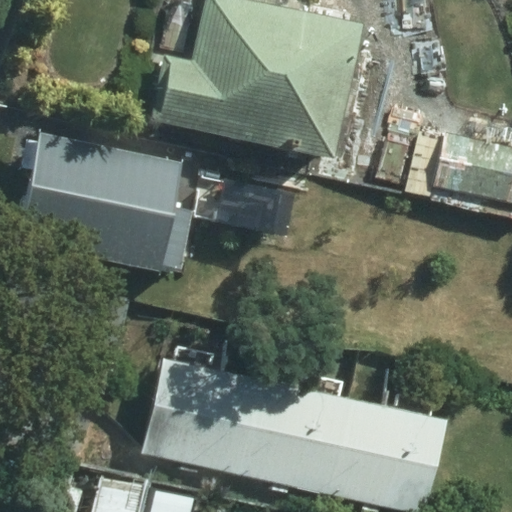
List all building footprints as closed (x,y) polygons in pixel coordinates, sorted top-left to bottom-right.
[(160,55),(144,116),(324,157),(355,23),(280,5),(280,0),(200,0),(186,61),(160,55)] [(511,217),(511,146),(440,131),(425,198),(511,217)] [(19,136),(0,222),(0,249),(126,280),(128,272),(151,278),(166,216),(146,211),(156,170),(19,136)] [(220,184),(191,180),(184,215),(214,220),(220,184)] [(97,378),(115,302),(34,282),(15,355),(97,378)] [(157,356),(135,452),(229,472),(250,376),(157,356)] [(250,376),(229,472),(323,492),(345,397),(250,376)] [(345,397),(323,492),(416,511),(417,511),(439,416),(345,397)] [(86,511),(176,511),(180,494),(95,477),(86,511)] [(69,511),(76,490),(47,482),(38,511),(69,511)]
